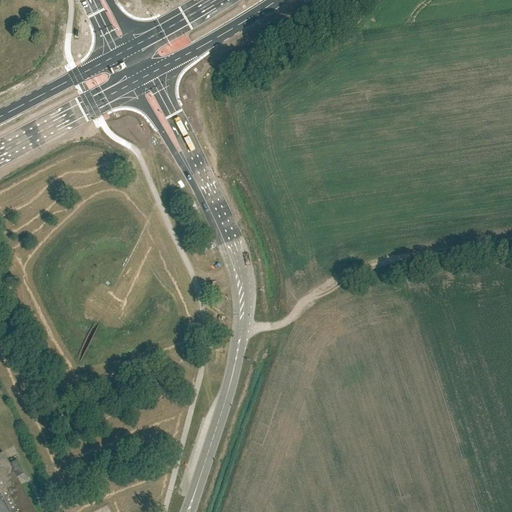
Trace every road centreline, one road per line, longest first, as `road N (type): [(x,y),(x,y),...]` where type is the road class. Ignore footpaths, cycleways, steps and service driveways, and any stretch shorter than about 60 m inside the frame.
road 1 (tertiary): [(188,511),(242,327),(242,284),(195,177)]
road 2 (track): [(242,327),(281,323),(370,263),(511,242)]
road 3 (primary): [(0,153),(132,83)]
road 4 (primary): [(155,71),(277,0)]
road 5 (primary): [(116,55),(0,116)]
